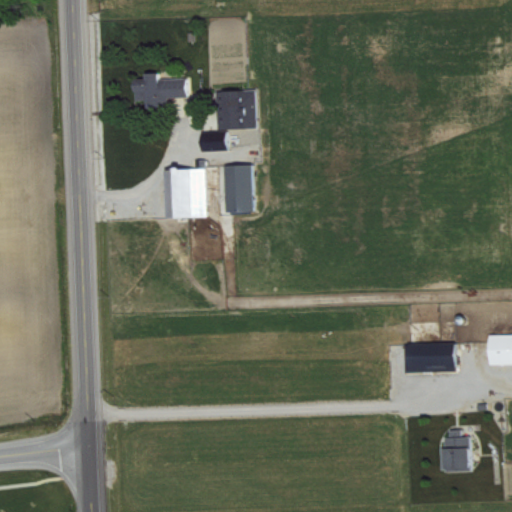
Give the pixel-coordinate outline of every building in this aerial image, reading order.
[(198,78),(170,79),(170,73),(156,73),(156,79),(146,79),(146,101),(158,101),(159,107),(176,107),(176,97),(199,96),(198,78)] [(267,128),(266,90),(229,91),(230,130),(267,128)] [(213,133),(213,151),(238,150),(237,137),(226,137),(226,132),(213,133)] [(265,165),(237,166),(239,213),(267,212),(265,165)] [(217,216),(216,169),(178,170),(179,217),(217,216)] [(511,334),(499,335),(500,365),(511,364),(511,334)] [(466,342),(415,344),(416,373),(467,372),(466,342)] [(472,429),(460,430),(460,438),(455,438),(455,448),(451,448),(452,469),(481,469),(481,436),(472,437),(472,429)]
